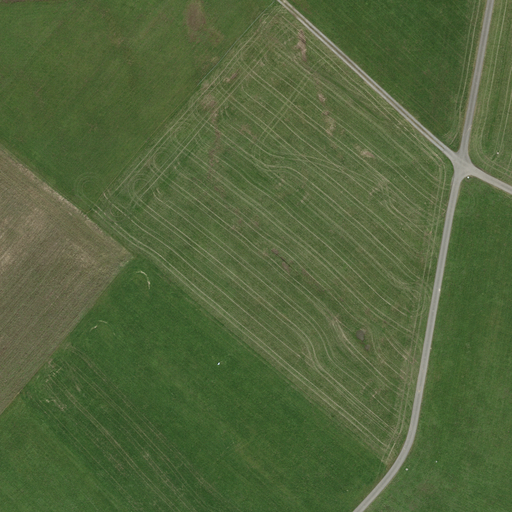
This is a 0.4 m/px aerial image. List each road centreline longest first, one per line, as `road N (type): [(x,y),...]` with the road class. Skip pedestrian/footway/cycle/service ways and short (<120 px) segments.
road 1 (track): [(462,163),(406,465),(362,511)]
road 2 (track): [(280,0),(462,163)]
road 3 (track): [(462,163),(490,0)]
